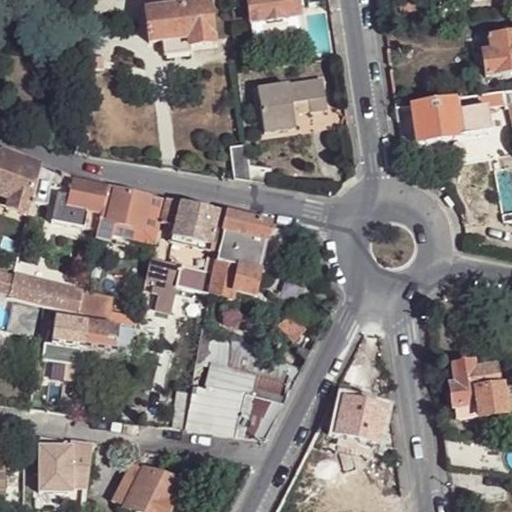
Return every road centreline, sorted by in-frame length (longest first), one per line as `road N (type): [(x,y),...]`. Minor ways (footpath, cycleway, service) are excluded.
road 1 (unclassified): [(350,225),(76,168),(0,135)]
road 2 (residential): [(274,462),(0,425)]
road 3 (tertiary): [(432,511),(399,295)]
road 4 (tertiary): [(354,0),(383,202)]
road 5 (tertiary): [(363,287),(274,462)]
